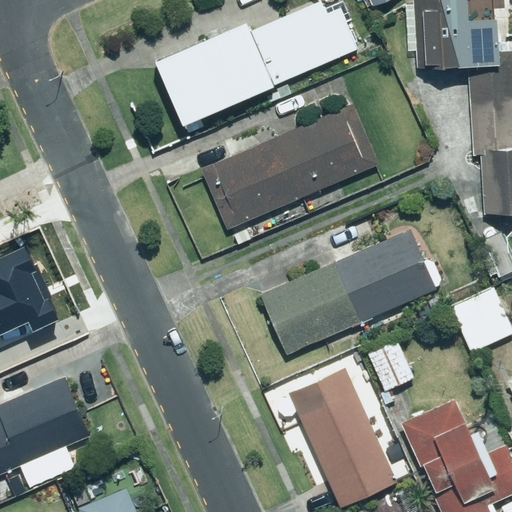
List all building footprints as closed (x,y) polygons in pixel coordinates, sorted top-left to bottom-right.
[(203,116),(356,48),(334,0),(327,0),(249,35),(244,25),(155,65),(186,135),(207,125),(203,116)] [(465,19),(464,0),(413,0),(414,5),(405,6),(407,50),(413,50),(413,66),(495,64),(493,18),(465,19)] [(511,73),(470,77),(474,150),(484,150),(488,214),(510,212),(509,203),(511,202),(511,73)] [(228,224),(378,162),(354,104),(204,166),(228,224)] [(260,292),(285,352),(435,288),(410,228),(260,292)] [(511,268),(511,251),(504,232),(480,242),(494,276),(511,268)] [(0,336),(29,320),(34,332),(59,318),(28,246),(0,258),(0,336)] [(511,333),(511,328),(494,289),(452,308),(472,352),(511,333)] [(414,376),(397,339),(368,353),(385,389),(414,376)] [(284,425),(300,418),(338,506),(397,481),(381,445),(395,439),(359,359),(272,398),(284,425)] [(32,486),(74,466),(64,445),(88,434),(60,374),(0,402),(0,411),(3,417),(0,418),(0,468),(20,460),(32,486)] [(451,398),(399,422),(441,511),(511,511),(511,496),(511,495),(511,457),(505,443),(487,452),(477,432),(468,436),(451,398)] [(126,486),(78,507),(80,511),(142,511),(142,510),(138,511),(126,486)] [(421,511),(406,487),(365,511),(421,511)]
